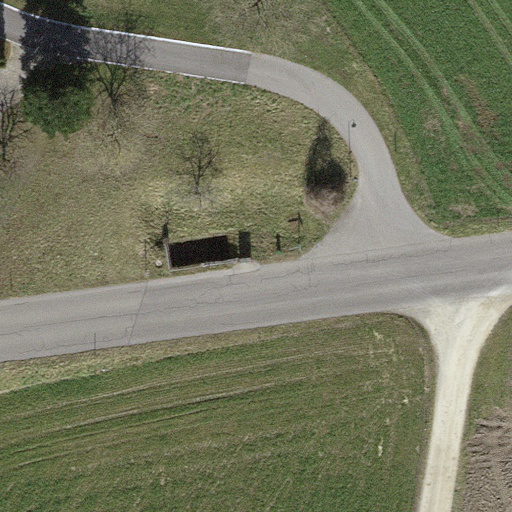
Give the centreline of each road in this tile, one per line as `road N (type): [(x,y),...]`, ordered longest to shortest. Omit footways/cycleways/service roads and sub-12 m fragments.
road 1 (residential): [(0,18),(35,32),(248,65),(315,91),(372,134),(412,272)]
road 2 (residential): [(0,332),(237,304),(412,272)]
road 3 (track): [(412,272),(450,331),(457,368),(437,511)]
